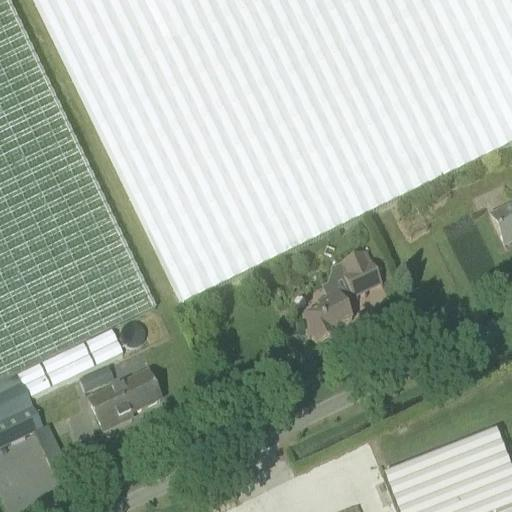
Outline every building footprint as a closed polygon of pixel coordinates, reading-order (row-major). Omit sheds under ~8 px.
[(0,0),(0,452),(42,432),(28,403),(122,357),(110,333),(154,311),(2,0),(0,0)] [(511,0),(31,0),(182,310),(511,148),(511,0)] [(511,210),(491,220),(504,249),(511,245),(511,210)] [(338,269),(353,301),(381,288),(370,265),(367,267),(363,257),(338,269)] [(302,321),(315,348),(332,340),(329,334),(352,323),(338,295),(317,306),(320,312),(302,321)] [(78,386),(84,398),(113,385),(107,372),(78,386)] [(88,405),(103,436),(132,422),(130,419),(160,404),(147,377),(88,405)] [(511,511),(511,476),(495,434),(383,479),(395,511),(511,511)]
